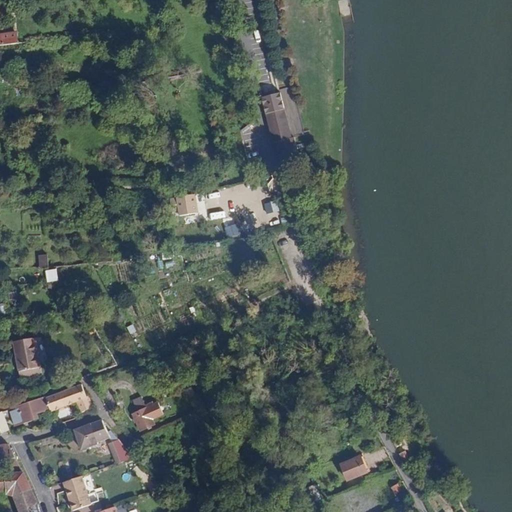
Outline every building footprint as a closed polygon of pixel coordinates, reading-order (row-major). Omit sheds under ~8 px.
[(0,45),(16,43),(14,33),(0,35),(0,45)] [(290,140),(278,93),(262,97),(265,109),(273,143),(274,142),(290,140)] [(281,93),(278,93),(290,140),(296,157),(298,155),(294,138),(292,138),(281,93)] [(296,157),(290,140),(274,142),(278,160),(290,162),(296,157)] [(199,213),(196,194),(176,197),(179,216),(199,213)] [(90,334),(96,331),(94,328),(93,326),(87,329),(90,334)] [(325,332),(315,336),(318,344),(328,339),(325,332)] [(314,334),(298,341),(304,351),(318,345),(318,344),(315,336),(314,334)] [(42,376),(34,337),(12,342),(19,380),(42,376)] [(309,356),(311,365),(333,360),(331,350),(309,356)] [(81,412),(93,408),(88,397),(86,397),(81,384),(46,398),(49,409),(50,412),(77,402),(81,412)] [(18,406),(23,424),(34,420),(32,415),(49,409),(46,398),(45,396),(29,402),(18,406)] [(146,408),(142,400),(134,403),(137,411),(131,413),(138,430),(152,424),(151,421),(146,408)] [(159,402),(146,408),(151,421),(165,416),(159,402)] [(14,427),(23,424),(18,406),(0,412),(0,433),(8,431),(4,419),(10,416),(14,427)] [(111,443),(117,441),(110,430),(107,431),(101,419),(74,430),(81,450),(98,444),(98,442),(109,438),(111,443)] [(131,459),(117,441),(111,443),(108,444),(116,464),(131,459)] [(0,474),(22,474),(8,445),(0,445),(0,474)] [(403,451),(398,454),(401,461),(407,458),(403,451)] [(360,458),(353,460),(356,469),(359,476),(367,473),(360,458)] [(356,469),(353,460),(341,465),(345,474),(356,469)] [(348,481),(359,476),(356,469),(345,474),(348,481)] [(0,491),(5,492),(6,497),(13,498),(31,491),(22,474),(0,474),(0,491)] [(69,511),(85,507),(75,479),(57,485),(66,511),(69,511)] [(400,491),(396,485),(391,487),(394,494),(400,491)] [(31,491),(13,498),(17,507),(35,500),(31,491)] [(40,511),(38,505),(35,500),(17,507),(19,511),(40,511)] [(409,511),(407,502),(398,505),(399,511),(409,511)]
